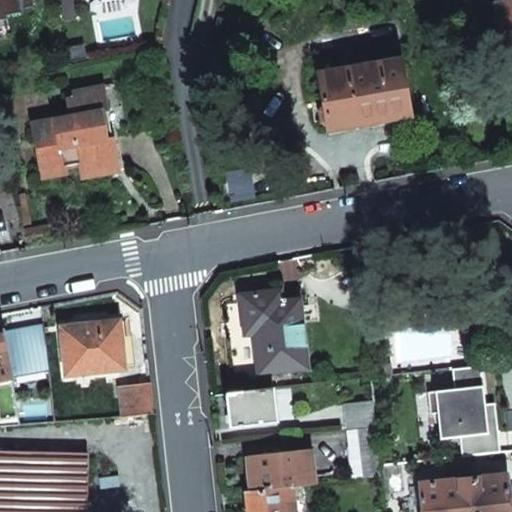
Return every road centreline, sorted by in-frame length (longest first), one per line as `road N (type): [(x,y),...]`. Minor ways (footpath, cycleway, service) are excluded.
road 1 (residential): [(511,187),(166,253)]
road 2 (residential): [(194,511),(166,253)]
road 3 (residential): [(166,253),(0,285)]
